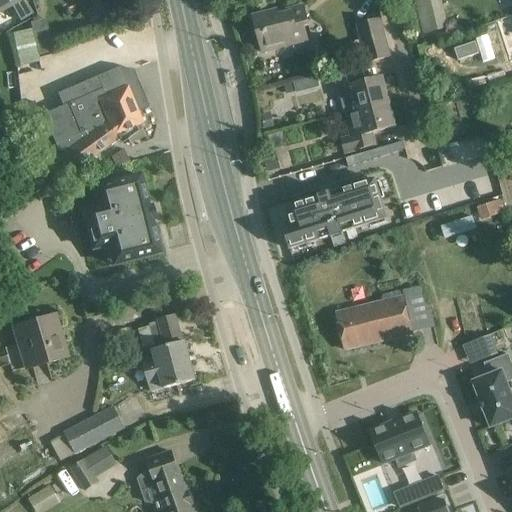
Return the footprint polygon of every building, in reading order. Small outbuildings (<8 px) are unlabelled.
[(0,0),(0,12),(21,0),(0,0)] [(441,0),(414,0),(423,36),(448,29),(441,0)] [(253,18),(262,54),(308,42),(304,28),(309,26),(304,10),(279,17),(278,11),(253,18)] [(379,20),(362,24),(372,63),(390,58),(381,28),(379,20)] [(31,29),(13,34),(21,66),(39,62),(38,56),(31,29)] [(62,108),(42,117),(60,156),(57,157),(69,174),(118,140),(116,136),(124,133),(139,126),(142,125),(127,90),(139,85),(133,71),(119,68),(98,78),(63,93),(57,96),(62,108)] [(389,103),(383,78),(359,84),(355,71),(334,77),(344,115),(389,103)] [(284,80),(285,92),(320,89),(319,78),(284,80)] [(372,135),(396,128),(389,103),(344,115),(350,138),(340,140),(344,155),(375,146),(372,135)] [(265,130),(274,128),(271,112),(261,115),(265,130)] [(461,124),(444,129),(448,142),(464,137),(461,124)] [(145,138),(139,126),(124,133),(130,145),(145,138)] [(111,159),(114,167),(129,163),(123,150),(111,159)] [(276,151),(265,154),(270,172),(279,170),(278,169),(280,168),(276,151)] [(294,175),(292,165),(280,168),(278,169),(279,170),(281,179),(294,175)] [(30,184),(33,182),(40,177),(35,170),(25,177),(30,184)] [(30,184),(25,177),(15,184),(19,191),(30,184)] [(40,191),(45,187),(47,186),(40,177),(33,182),(40,191)] [(93,188),(98,208),(82,212),(92,251),(108,247),(113,266),(159,255),(152,225),(155,224),(155,223),(154,223),(150,207),(151,207),(150,205),(147,206),(140,177),(101,187),(93,188)] [(291,228),(282,230),(288,251),(386,221),(374,182),(367,184),(365,179),(351,183),(353,189),(285,209),(291,228)] [(15,184),(4,192),(9,198),(19,191),(15,184)] [(50,194),(45,187),(40,191),(35,194),(40,201),(50,194)] [(0,204),(9,198),(4,192),(0,194),(0,204)] [(506,213),(501,200),(477,209),(481,222),(506,213)] [(397,299),(336,314),(345,351),(413,334),(408,317),(426,313),(420,287),(395,293),(397,299)] [(25,372),(68,358),(56,316),(12,330),(25,372)] [(154,353),(141,357),(150,393),(164,389),(164,390),(168,389),(176,387),(196,381),(185,343),(183,343),(176,317),(159,321),(159,323),(151,325),(152,328),(158,351),(154,352),(154,353)] [(475,383),(473,384),(474,386),(475,385),(480,400),(480,401),(485,412),(491,427),(490,427),(491,429),(493,428),(511,420),(511,398),(506,384),(511,382),(511,364),(508,356),(484,365),(489,378),(476,383),(475,383)] [(126,431),(114,407),(97,415),(109,439),(126,431)] [(396,460),(400,469),(416,462),(413,453),(430,446),(417,414),(370,433),(384,465),(396,460)] [(97,415),(63,432),(64,434),(50,442),(61,462),(75,455),(75,456),(109,439),(97,415)] [(192,511),(172,453),(147,462),(150,470),(161,501),(159,502),(156,506),(158,511),(192,511)] [(85,461),(70,470),(85,493),(99,484),(85,461)] [(445,492),(439,476),(417,484),(424,500),(445,492)] [(35,511),(47,511),(61,504),(50,487),(28,500),(35,511)] [(448,511),(443,498),(417,509),(418,511),(448,511)]
